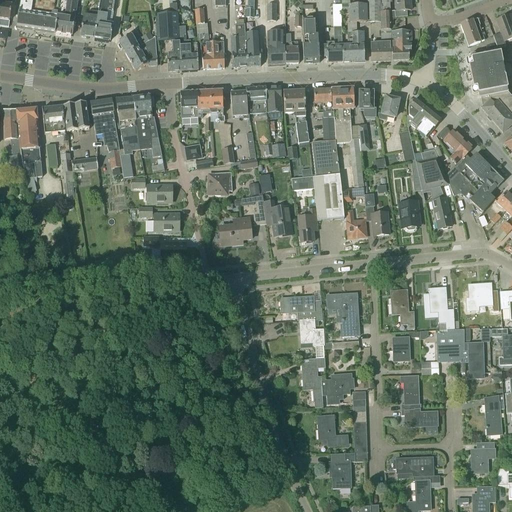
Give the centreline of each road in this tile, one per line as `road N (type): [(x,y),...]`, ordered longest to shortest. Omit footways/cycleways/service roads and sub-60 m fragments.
road 1 (tertiary): [(426,80),(382,74),(167,83)]
road 2 (residential): [(307,511),(233,280)]
road 3 (residential): [(371,264),(380,449)]
road 4 (residential): [(173,136),(202,259),(214,281),(233,280)]
road 5 (tertiary): [(167,83),(78,89),(0,77)]
road 6 (residential): [(371,264),(483,254),(511,268)]
road 7 (residential): [(233,280),(371,264)]
road 8 (tertiary): [(511,167),(426,80)]
